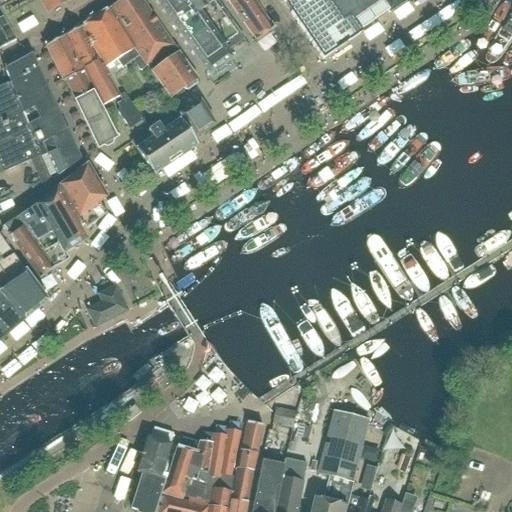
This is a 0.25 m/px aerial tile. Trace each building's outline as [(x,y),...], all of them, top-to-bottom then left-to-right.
[(65,0),(38,0),(47,14),(67,2),(65,0)] [(138,0),(120,0),(106,10),(131,49),(137,57),(144,66),(172,46),(138,0)] [(214,0),(190,0),(189,1),(188,0),(152,0),(212,85),(236,68),(232,62),(226,53),(243,41),(227,19),(215,1),(214,0)] [(249,0),(225,0),(255,42),(272,29),(249,0)] [(281,0),(280,1),(292,18),(295,23),(299,29),(321,61),(359,35),(358,33),(347,18),(341,22),(325,0),(281,0)] [(358,33),(386,13),(377,0),(325,0),(341,22),(347,18),(358,33)] [(377,0),(386,13),(387,15),(408,0),(377,0)] [(103,70),(114,61),(131,49),(106,10),(79,28),(103,70)] [(0,47),(12,41),(14,41),(0,14),(0,47)] [(100,109),(117,98),(120,103),(114,106),(118,111),(115,113),(127,131),(140,122),(122,94),(117,98),(114,94),(78,29),(63,37),(100,109)] [(73,102),(90,93),(62,37),(44,47),(61,82),(64,81),(73,102)] [(137,57),(131,49),(114,61),(120,69),(131,62),(138,70),(144,66),(137,57)] [(187,92),(194,87),(193,80),(195,79),(176,54),(150,74),(167,98),(181,89),(187,92)] [(11,92),(40,78),(30,55),(1,70),(11,92)] [(40,78),(11,92),(18,108),(26,126),(56,113),(40,78)] [(0,88),(0,170),(1,174),(29,161),(40,186),(49,182),(7,86),(0,88)] [(84,125),(102,117),(90,93),(73,102),(84,125)] [(192,139),(213,126),(198,102),(177,115),(192,139)] [(64,131),(56,113),(26,126),(35,147),(41,145),(41,143),(64,131)] [(173,114),(129,144),(151,177),(195,146),(173,114)] [(102,117),(84,125),(96,151),(114,139),(102,117)] [(64,131),(41,143),(41,145),(56,177),(77,160),(64,131)] [(86,168),(59,188),(59,189),(55,192),(78,230),(83,227),(86,230),(107,215),(99,204),(106,200),(86,168)] [(15,219),(51,270),(66,261),(63,254),(85,242),(78,230),(55,192),(15,219)] [(0,229),(38,280),(51,270),(15,219),(0,229)] [(0,261),(11,254),(0,239),(0,261)] [(45,301),(11,254),(0,261),(0,299),(21,322),(45,301)] [(102,305),(87,312),(94,329),(126,313),(114,289),(98,297),(102,305)] [(0,299),(0,339),(21,322),(0,299)] [(228,411),(226,395),(209,397),(211,413),(228,411)] [(274,409),(271,426),(291,430),(294,413),(274,409)] [(328,478),(350,484),(365,421),(331,413),(315,475),(328,478)] [(240,452),(256,455),(261,428),(245,425),(240,452)] [(224,477),(229,478),(230,478),(233,459),(239,435),(237,434),(230,433),(229,432),(225,432),(224,436),(224,439),(213,437),(211,437),(209,444),(198,443),(195,454),(176,449),(161,496),(178,499),(180,500),(182,493),(187,478),(204,484),(206,479),(218,480),(218,477),(224,477)] [(140,477),(158,482),(167,455),(165,455),(167,447),(146,440),(134,475),(140,477)] [(365,445),(360,467),(375,471),(380,449),(365,445)] [(230,501),(245,505),(256,455),(240,452),(239,452),(238,459),(231,494),(230,501)] [(272,511),(295,511),(305,465),(283,461),(282,468),(276,493),(272,511)] [(256,489),(276,493),(282,468),(261,464),(256,489)] [(383,488),(392,491),(397,474),(376,468),(368,497),(380,500),(383,488)] [(158,482),(140,477),(129,511),(133,511),(153,511),(163,483),(158,482)] [(350,484),(328,478),(322,502),(311,499),(307,511),(344,511),(352,485),(350,484)] [(272,511),(276,493),(256,489),(250,511),(272,511)] [(227,511),(230,501),(231,494),(210,490),(208,503),(205,511),(227,511)] [(205,511),(208,503),(187,498),(186,503),(163,501),(158,511),(205,511)] [(362,511),(365,504),(356,502),(350,500),(346,511),(362,511)] [(243,511),(245,505),(230,501),(227,511),(243,511)] [(397,511),(399,508),(384,502),(381,511),(397,511)]
